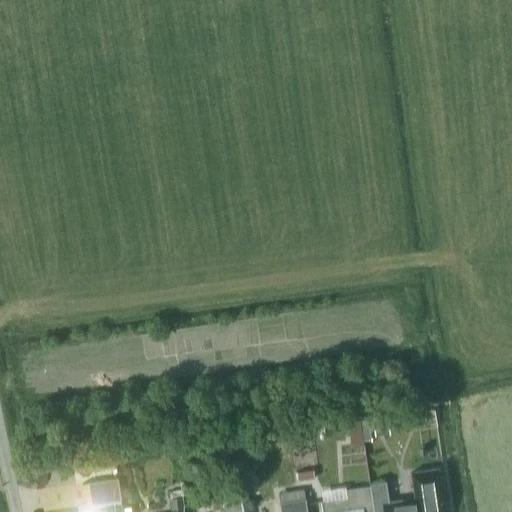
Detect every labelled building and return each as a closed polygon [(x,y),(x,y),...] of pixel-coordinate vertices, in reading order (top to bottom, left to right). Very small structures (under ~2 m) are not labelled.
[(387,417),(373,419),(375,431),(389,429),(387,417)] [(360,429),(360,420),(347,421),(348,430),(360,429)] [(82,475),(87,475),(90,472),(90,467),(87,463),(82,463),(79,466),(78,471),(82,475)] [(260,464),(242,465),(243,477),(261,475),(260,464)] [(386,480),(370,483),(374,510),(384,509),(384,511),(445,511),(439,467),(428,469),(431,488),(414,490),(415,498),(389,502),(386,480)] [(121,499),(118,477),(82,483),(82,484),(83,484),(83,483),(90,482),(93,504),(121,499)] [(370,485),(346,489),(347,497),(323,500),(324,510),(322,511),(362,511),(363,511),(373,510),(370,485)] [(183,507),(182,496),(170,498),(172,508),(183,507)] [(232,511),(235,511),(234,511),(249,511),(247,497),(222,501),(223,511),(232,511)] [(307,511),(306,498),(280,502),(281,511),(307,511)]
